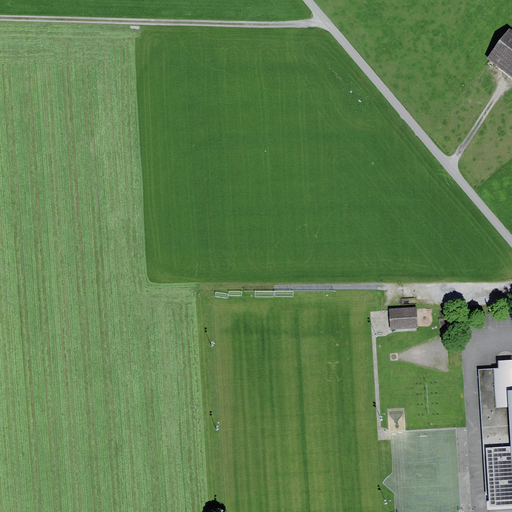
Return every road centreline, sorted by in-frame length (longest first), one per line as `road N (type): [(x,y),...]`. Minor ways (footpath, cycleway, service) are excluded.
road 1 (track): [(0,19),(326,26)]
road 2 (track): [(305,0),(511,236)]
